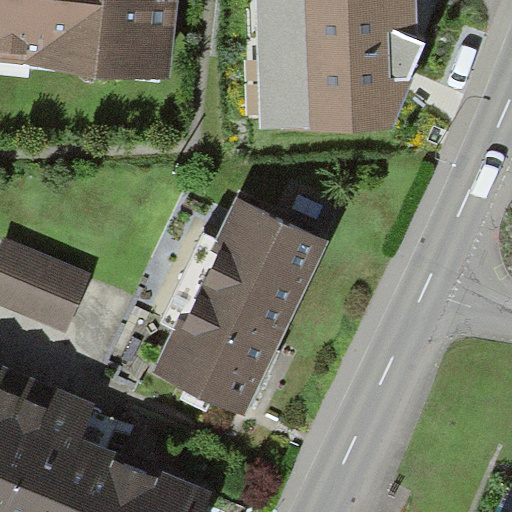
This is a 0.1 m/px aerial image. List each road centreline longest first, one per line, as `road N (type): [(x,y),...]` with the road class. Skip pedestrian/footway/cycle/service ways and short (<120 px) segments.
road 1 (tertiary): [(424,297),(321,511)]
road 2 (tertiary): [(511,101),(424,297)]
